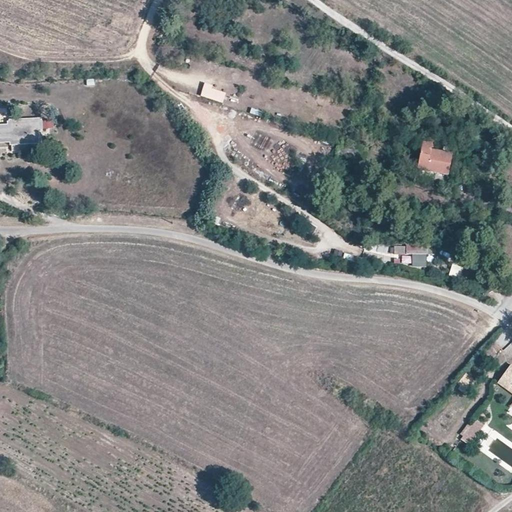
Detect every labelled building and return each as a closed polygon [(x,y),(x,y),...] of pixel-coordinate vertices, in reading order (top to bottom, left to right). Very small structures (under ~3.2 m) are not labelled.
[(0,142),(10,142),(10,145),(38,144),(37,130),(41,130),(41,120),(9,121),(10,123),(7,123),(7,126),(0,126),(0,142)] [(451,154),(442,153),(430,150),(432,145),(421,143),(416,170),(447,176),(451,154)] [(387,246),(378,243),(376,252),(385,254),(387,246)] [(426,255),(426,243),(406,245),(406,255),(426,255)] [(452,265),(449,277),(460,279),(463,268),(452,265)] [(500,349),(492,343),(477,361),(485,366),(500,349)] [(511,366),(510,365),(497,384),(508,392),(511,386),(511,366)] [(470,380),(465,376),(449,396),(454,400),(470,380)] [(483,426),(475,420),(460,441),(468,447),(483,426)]
